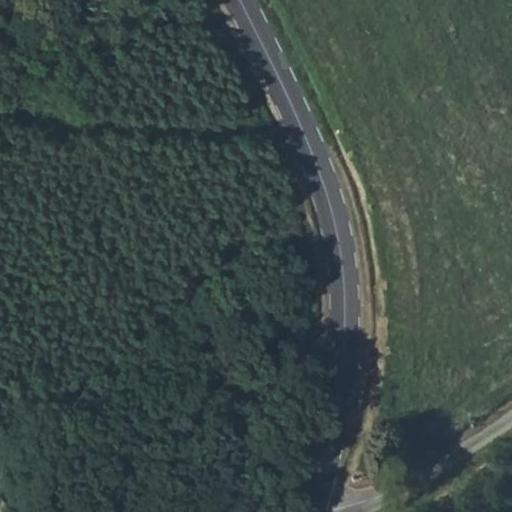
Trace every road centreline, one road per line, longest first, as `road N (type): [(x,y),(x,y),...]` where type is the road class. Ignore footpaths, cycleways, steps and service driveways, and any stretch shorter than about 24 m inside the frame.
road 1 (secondary): [(238,0),(315,163),(343,278),(331,433),(310,507)]
road 2 (unclassified): [(310,507),(350,510),(511,415)]
